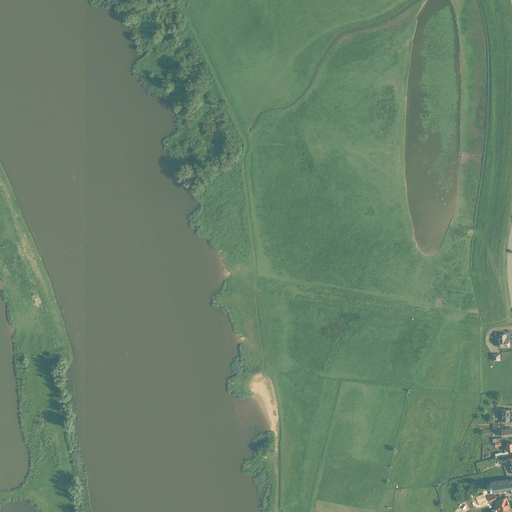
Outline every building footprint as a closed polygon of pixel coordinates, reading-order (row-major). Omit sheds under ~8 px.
[(509,347),(509,338),(506,339),(506,334),(499,334),(499,335),(497,335),(498,340),(499,340),(499,347),(509,347)] [(503,409),(503,413),(500,413),(500,416),(503,416),(503,420),(510,420),(510,409),(503,409)] [(511,436),(511,428),(502,429),(502,437),(511,436)] [(511,454),(503,457),(504,461),(508,460),(510,468),(511,468),(511,469),(511,470),(511,473),(511,454)] [(511,479),(511,478),(510,479),(510,480),(508,480),(508,479),(489,482),(490,484),(486,485),(487,490),(490,490),(491,492),(509,489),(510,494),(511,493),(511,479)] [(488,497),(485,498),(488,506),(491,505),(490,502),(496,500),(495,495),(488,497)] [(510,508),(506,497),(495,501),(499,511),(510,508)]
